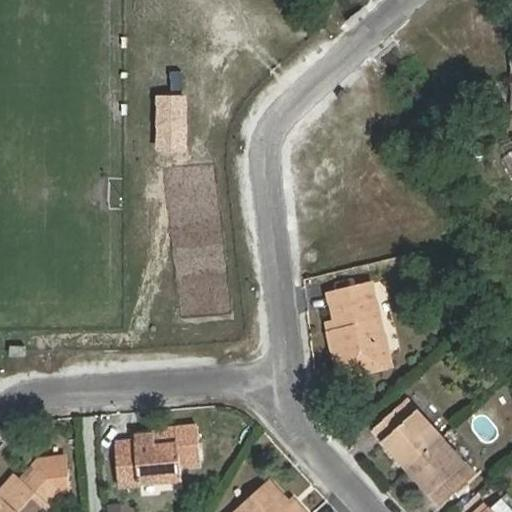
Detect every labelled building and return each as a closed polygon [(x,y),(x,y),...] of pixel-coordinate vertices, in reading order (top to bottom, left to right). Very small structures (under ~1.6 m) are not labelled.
[(186,96),(154,96),(154,152),(186,153),(186,96)] [(382,347),(376,323),(381,321),(372,283),(329,294),(338,331),(329,333),(340,377),(391,365),(387,346),(382,347)] [(408,397),(372,430),(407,468),(443,436),(408,397)] [(202,464),(198,426),(170,429),(171,433),(135,436),(135,441),(116,443),(119,485),(183,480),(182,466),(202,464)] [(443,436),(407,468),(442,506),(466,484),(456,472),(467,462),(443,436)] [(38,457),(0,500),(0,511),(46,511),(65,491),(67,491),(64,455),(38,457)] [(299,511),(270,482),(238,511),(299,511)] [(492,507),(496,511),(511,511),(511,501),(506,494),(492,507)] [(484,502),(473,511),(486,511),(490,508),(484,502)]
